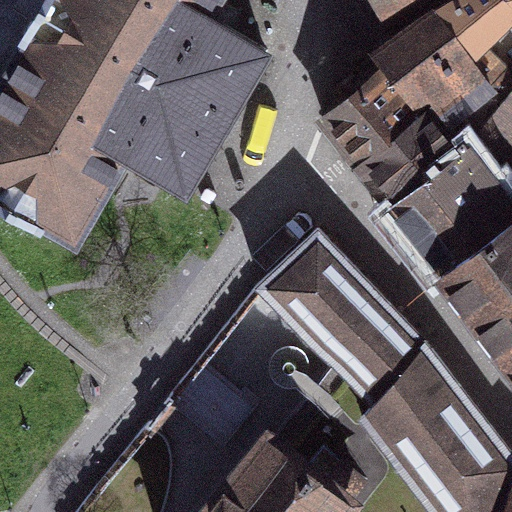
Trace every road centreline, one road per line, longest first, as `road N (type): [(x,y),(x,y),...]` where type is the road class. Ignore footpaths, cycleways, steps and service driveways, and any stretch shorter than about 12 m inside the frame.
road 1 (residential): [(313,170),(137,388),(50,511)]
road 2 (residential): [(511,416),(313,170)]
road 3 (residential): [(313,170),(324,0)]
